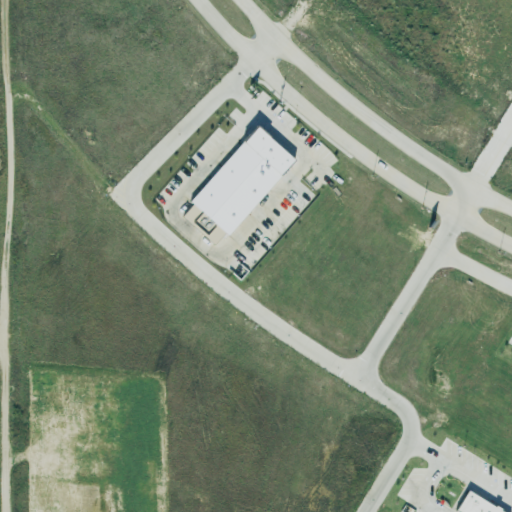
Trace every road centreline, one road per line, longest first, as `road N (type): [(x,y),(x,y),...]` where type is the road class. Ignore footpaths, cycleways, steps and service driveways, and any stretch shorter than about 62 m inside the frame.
road 1 (tertiary): [(196,0),(252,61),(355,148),(456,217),(511,244)]
road 2 (tertiary): [(511,208),(375,122),(240,0)]
